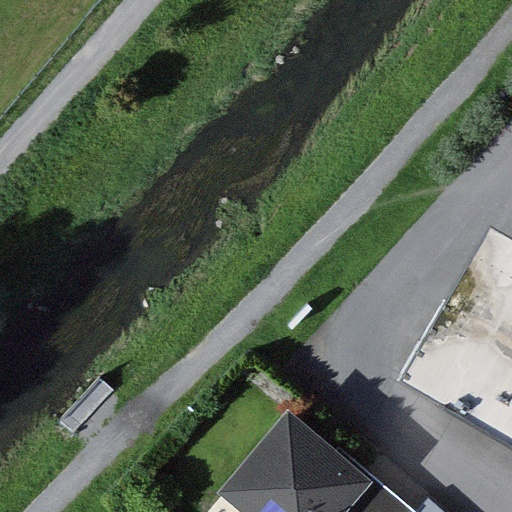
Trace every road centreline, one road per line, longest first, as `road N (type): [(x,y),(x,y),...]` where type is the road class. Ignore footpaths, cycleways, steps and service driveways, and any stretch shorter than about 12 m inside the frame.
road 1 (track): [(511,35),(329,235),(48,511)]
road 2 (track): [(0,155),(137,0)]
